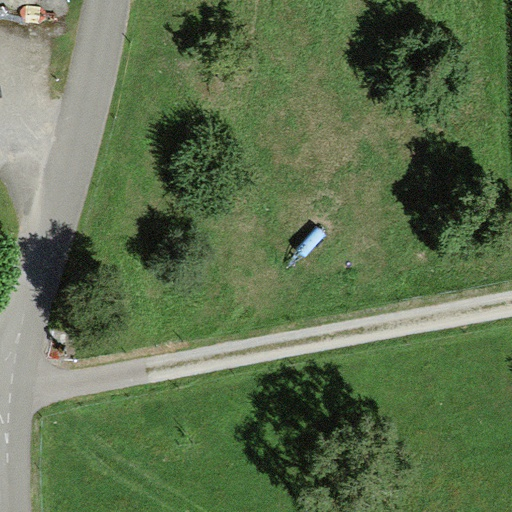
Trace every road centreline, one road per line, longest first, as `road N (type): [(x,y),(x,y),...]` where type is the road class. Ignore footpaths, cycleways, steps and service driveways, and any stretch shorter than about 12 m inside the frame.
road 1 (track): [(6,379),(71,381),(511,307)]
road 2 (residential): [(109,0),(6,379)]
road 3 (residential): [(6,379),(13,511)]
